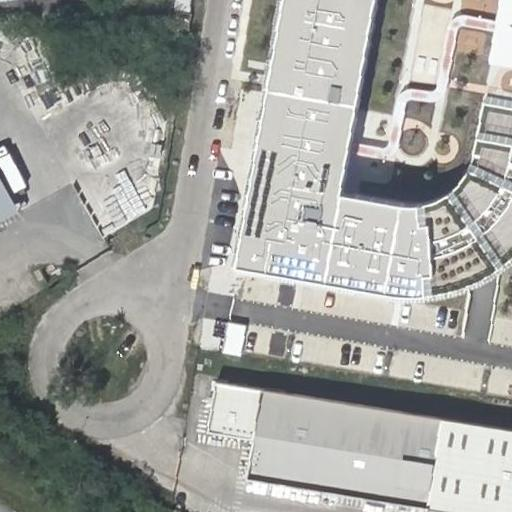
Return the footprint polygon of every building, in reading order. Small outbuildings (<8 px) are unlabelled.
[(285,0),(239,266),(388,288),(414,292),(433,291),(426,203),(405,204),(344,190),(375,0),(285,0)] [(187,30),(190,13),(175,11),(173,28),(187,30)] [(511,107),(484,102),(478,138),(511,144),(511,107)] [(474,159),(468,168),(511,188),(511,144),(478,138),(476,150),(474,159)] [(458,184),(452,189),(503,268),(510,262),(511,260),(511,188),(468,168),(463,175),(458,184)] [(0,220),(19,210),(0,176),(0,220)] [(435,199),(426,203),(433,291),(454,290),(468,285),(483,278),(492,273),(503,268),(452,189),(446,194),(435,199)] [(511,511),(511,428),(439,418),(261,390),(217,383),(210,433),(253,440),(247,478),(424,507),(428,511),(511,511)]
